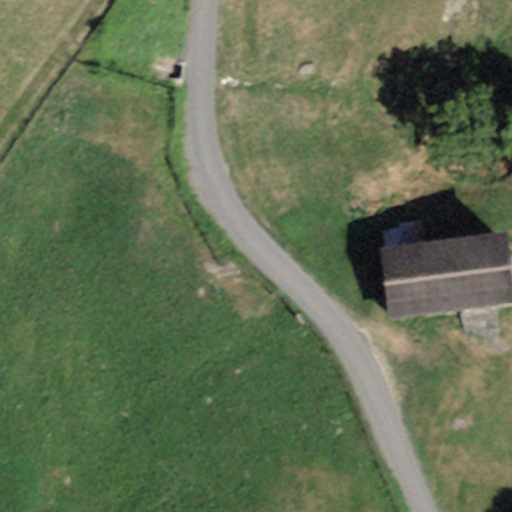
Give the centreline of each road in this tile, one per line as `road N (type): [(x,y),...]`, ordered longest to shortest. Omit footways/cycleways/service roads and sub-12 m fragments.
road 1 (unclassified): [(204,0),(197,135),(214,201),(360,359),(425,511)]
road 2 (track): [(101,0),(0,140)]
